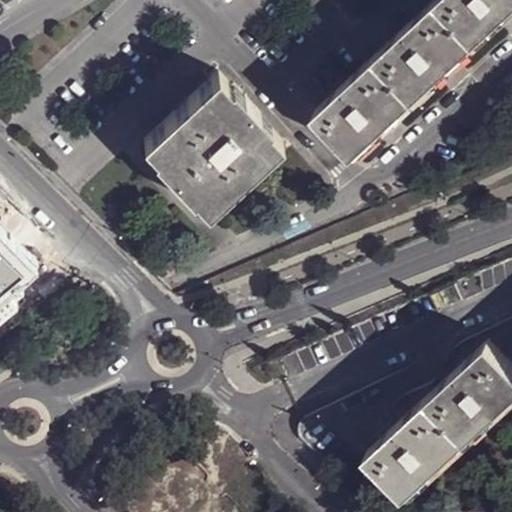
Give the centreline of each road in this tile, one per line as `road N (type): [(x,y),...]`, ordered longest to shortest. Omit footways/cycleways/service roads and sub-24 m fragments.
road 1 (tertiary): [(511,221),(305,302),(198,334)]
road 2 (residential): [(156,324),(126,278),(0,158)]
road 3 (residential): [(333,511),(199,375)]
